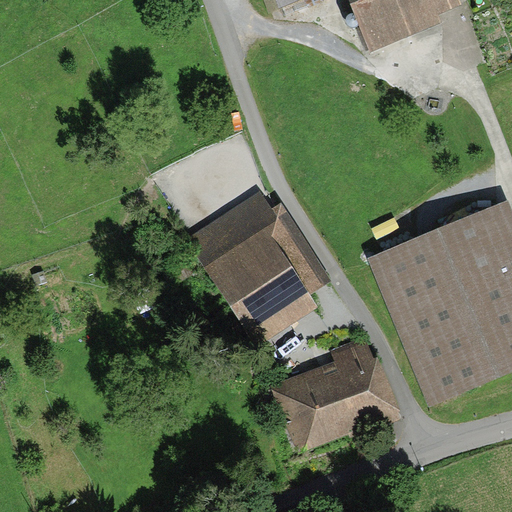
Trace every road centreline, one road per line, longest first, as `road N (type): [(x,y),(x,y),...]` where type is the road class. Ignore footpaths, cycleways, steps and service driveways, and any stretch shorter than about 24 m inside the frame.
road 1 (residential): [(211,0),(274,178),(373,333),(425,450)]
road 2 (residential): [(275,511),(425,450)]
